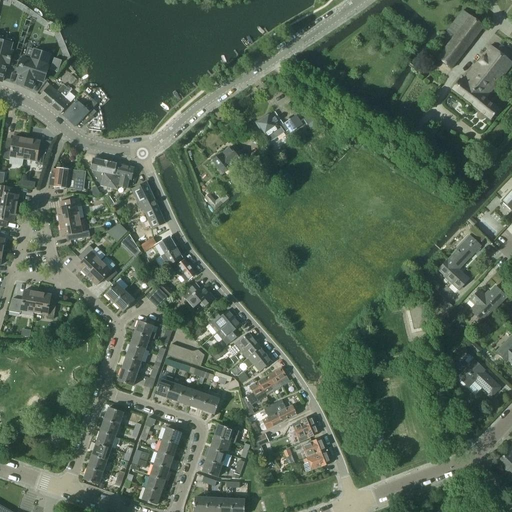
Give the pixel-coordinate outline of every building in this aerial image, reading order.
[(454,37),(438,59),(451,69),(484,27),(463,11),(447,32),(454,37)] [(6,66),(8,66),(12,51),(10,50),(12,44),(1,41),(2,37),(0,36),(0,81),(2,82),(6,66)] [(497,51),(491,46),(463,82),(460,80),(453,89),(474,105),(473,106),(491,120),(499,110),(485,99),(511,64),(511,62),(508,59),(511,54),(511,53),(501,46),(497,51)] [(24,59),(23,58),(18,74),(20,74),(17,83),(32,88),(35,79),(43,82),(48,66),(46,66),(49,55),(48,55),(49,52),(36,48),(35,51),(34,50),(32,58),(25,55),(24,59)] [(49,85),(39,96),(49,105),(59,94),(66,87),(63,85),(57,92),(49,85)] [(66,87),(68,85),(59,94),(49,105),(60,114),(69,103),(64,98),(72,90),(68,86),(67,87),(66,87)] [(62,115),(62,116),(74,126),(76,128),(76,127),(81,123),(84,126),(93,116),(88,112),(96,104),(83,92),(76,100),(62,115)] [(308,104),(302,108),(308,117),(304,120),(311,130),(322,121),(308,104)] [(272,113),(258,123),(271,143),(289,130),(291,133),(302,125),(296,116),(290,120),(281,126),(272,113)] [(6,142),(3,159),(10,160),(9,164),(22,166),(23,160),(26,140),(13,137),(12,143),(6,142)] [(39,142),(26,140),(23,160),(36,162),(35,165),(42,166),(45,148),(38,147),(39,142)] [(221,154),(213,161),(219,168),(217,170),(221,175),(224,173),(224,174),(235,165),(244,176),(254,167),(239,150),(236,153),(231,147),(222,155),(221,154)] [(336,148),(329,155),(333,158),(340,151),(336,148)] [(261,149),(256,153),(264,161),(268,157),(261,149)] [(256,153),(251,157),(249,159),(255,166),(258,164),(260,166),(264,162),(256,153)] [(92,159),(90,168),(100,186),(116,190),(117,186),(119,177),(113,175),(116,164),(106,162),(92,159)] [(133,168),(116,164),(113,175),(119,177),(117,186),(126,188),(128,179),(130,179),(133,168)] [(51,174),(50,177),(48,186),(76,189),(77,180),(83,181),(84,172),(56,169),(55,174),(51,174)] [(147,183),(134,189),(134,190),(132,191),(139,207),(142,206),(152,230),(165,224),(147,183)] [(276,183),(269,190),(275,196),(282,189),(276,183)] [(0,206),(16,209),(18,196),(11,195),(12,188),(0,186),(0,206)] [(511,190),(502,201),(511,210),(511,190)] [(209,194),(204,198),(214,211),(223,204),(218,199),(215,201),(209,194)] [(109,196),(104,199),(109,207),(114,204),(109,196)] [(56,209),(59,223),(79,219),(77,206),(80,206),(78,199),(61,202),(62,208),(56,209)] [(16,209),(0,206),(0,226),(6,227),(6,221),(14,222),(16,209)] [(471,217),(467,221),(473,226),(477,223),(471,217)] [(79,219),(59,223),(62,236),(69,235),(70,240),(89,237),(88,231),(82,232),(79,219)] [(473,226),(469,230),(481,242),(485,238),(473,226)] [(129,235),(121,243),(125,247),(132,240),(129,235)] [(161,255),(176,246),(169,236),(157,244),(153,238),(141,245),(145,251),(155,245),(161,255)] [(480,246),(469,236),(457,249),(458,249),(439,269),(445,275),(444,276),(458,289),(469,279),(462,273),(460,275),(457,271),(480,246)] [(87,276),(100,262),(91,253),(94,250),(89,245),(77,257),(82,261),(77,266),(87,276)] [(182,257),(176,246),(161,255),(168,266),(182,257)] [(178,265),(175,268),(185,281),(188,279),(189,279),(196,274),(184,260),(178,265)] [(110,271),(100,262),(87,276),(97,285),(104,278),(108,282),(117,273),(112,268),(110,271)] [(145,281),(135,271),(131,275),(141,285),(145,281)] [(114,303),(125,291),(116,282),(105,293),(114,303)] [(196,283),(182,295),(194,309),(201,303),(205,307),(214,299),(203,286),(200,288),(196,283)] [(164,285),(159,289),(169,298),(173,294),(164,285)] [(169,299),(157,287),(147,298),(158,309),(169,299)] [(506,297),(495,287),(485,297),(479,290),(470,300),(475,305),(470,310),(481,321),(491,310),(492,311),(506,297)] [(34,313),(37,293),(24,291),(22,300),(17,300),(14,313),(21,314),(21,311),(34,313)] [(135,300),(125,291),(114,303),(124,312),(135,300)] [(51,295),(37,293),(34,313),(47,316),(47,318),(53,319),(56,302),(50,301),(51,295)] [(436,307),(434,309),(439,324),(442,321),(454,308),(444,298),(436,307)] [(511,305),(509,302),(499,313),(505,319),(511,311),(511,305)] [(408,307),(414,330),(429,327),(424,304),(408,307)] [(454,308),(442,321),(447,325),(459,313),(457,310),(454,308)] [(209,323),(208,324),(216,333),(235,317),(229,310),(224,314),(222,312),(209,323)] [(235,317),(216,333),(227,346),(240,334),(236,329),(241,325),(235,317)] [(140,320),(135,333),(150,338),(154,339),(155,334),(152,333),(155,326),(140,320)] [(22,329),(21,336),(29,337),(31,331),(22,329)] [(131,345),(146,350),(150,338),(135,333),(131,345)] [(249,334),(235,345),(235,344),(230,348),(236,355),(240,352),(241,352),(255,341),(249,334)] [(511,335),(490,358),(500,368),(508,360),(511,363),(511,335)] [(472,340),(468,345),(475,351),(479,347),(472,340)] [(260,348),(255,341),(241,352),(246,360),(247,359),(260,348)] [(173,357),(177,346),(172,344),(168,355),(173,357)] [(127,357),(142,362),(146,350),(131,345),(127,357)] [(173,357),(178,359),(182,348),(177,346),(173,357)] [(457,368),(462,372),(457,376),(468,386),(474,380),(491,396),(499,387),(482,371),(483,370),(473,360),(478,356),(467,346),(463,350),(473,360),(469,365),(464,360),(462,360),(457,366),(457,368)] [(178,359),(184,361),(187,349),(182,348),(178,359)] [(247,359),(253,366),(266,355),(260,348),(247,359)] [(184,361),(189,362),(193,351),(187,349),(184,361)] [(224,349),(208,360),(211,364),(227,353),(224,349)] [(198,350),(193,351),(189,362),(200,366),(204,355),(198,350)] [(272,363),(266,355),(253,366),(259,373),(272,363)] [(123,369),(137,374),(142,362),(127,357),(123,369)] [(176,369),(179,363),(171,361),(169,367),(176,369)] [(176,369),(189,373),(191,367),(179,363),(176,369)] [(198,383),(199,383),(203,372),(191,367),(189,373),(200,377),(198,383)] [(237,367),(231,371),(234,377),(241,372),(237,367)] [(118,381),(133,386),(137,374),(123,369),(118,381)] [(274,373),(282,387),(290,383),(281,369),(274,373)] [(214,375),(203,372),(199,383),(200,384),(202,385),(204,379),(212,381),(214,375)] [(227,376),(222,374),(215,372),(214,376),(219,378),(217,384),(224,386),(226,381),(230,383),(232,377),(230,377),(227,376)] [(244,373),(237,377),(242,384),(249,379),(244,373)] [(274,373),(266,378),(275,392),(282,387),(274,373)] [(159,379),(154,393),(167,398),(172,383),(171,383),(172,378),(167,376),(166,381),(159,379)] [(147,377),(145,383),(153,385),(155,379),(150,377),(150,378),(147,377)] [(266,378),(258,383),(267,397),(275,392),(266,378)] [(167,398),(179,402),(184,387),(172,383),(167,398)] [(250,388),(253,392),(241,399),(245,409),(248,415),(249,415),(249,416),(254,414),(252,410),(254,409),(252,406),(267,397),(258,383),(250,388)] [(179,402),(191,406),(196,391),(184,387),(179,402)] [(191,406),(203,410),(208,395),(196,391),(191,406)] [(220,400),(208,395),(203,410),(215,414),(220,400)] [(282,401),(273,406),(277,413),(282,422),(296,415),(292,406),(286,409),(282,401)] [(263,424),(259,426),(262,430),(263,430),(263,431),(266,429),(267,430),(282,422),(277,413),(273,406),(272,405),(264,409),(268,418),(262,421),(263,424)] [(109,407),(105,420),(120,425),(124,413),(109,407)] [(297,425),(299,428),(296,429),(299,435),(293,438),(296,443),(318,434),(311,417),(301,421),(301,423),(297,425)] [(105,420),(101,432),(116,437),(120,425),(105,420)] [(167,428),(163,440),(177,445),(181,433),(175,431),(177,427),(168,424),(167,428)] [(219,424),(215,436),(230,442),(235,443),(239,431),(234,430),(219,424)] [(101,432),(96,444),(111,449),(116,437),(101,432)] [(265,434),(252,440),(256,449),(269,443),(265,434)] [(215,436),(211,448),(226,453),(230,442),(215,436)] [(304,445),(301,446),(303,451),(306,458),(307,458),(325,451),(320,439),(304,445)] [(163,440),(159,452),(173,457),(177,445),(163,440)] [(96,444),(92,456),(107,461),(111,449),(96,444)] [(240,457),(245,459),(250,446),(245,444),(240,457)] [(211,448),(206,460),(222,465),(226,453),(211,448)] [(511,449),(510,451),(509,451),(498,463),(506,471),(507,470),(511,474),(511,449)] [(325,451),(307,458),(302,459),(304,464),(308,463),(311,471),(319,467),(319,468),(330,464),(325,451)] [(159,452),(154,464),(169,469),(173,457),(159,452)] [(92,456),(88,468),(103,473),(107,461),(92,456)] [(140,459),(134,457),(130,469),(135,471),(140,459)] [(222,465),(206,460),(202,472),(217,477),(222,465)] [(239,460),(235,470),(241,472),(244,462),(239,460)] [(154,464),(150,476),(164,481),(169,469),(154,464)] [(103,473),(88,468),(84,480),(99,485),(103,473)] [(241,472),(235,470),(234,474),(234,473),(232,479),(238,479),(241,472)] [(271,472),(263,476),(268,484),(275,479),(271,472)] [(150,476),(146,488),(160,493),(164,481),(150,476)] [(160,493),(146,488),(142,500),(156,505),(160,493)] [(206,511),(207,498),(194,497),(193,511),(206,511)] [(206,511),(218,511),(219,499),(207,498),(206,511)] [(218,511),(231,511),(232,499),(219,499),(218,511)] [(243,511),(245,500),(232,499),(231,511),(243,511)]
